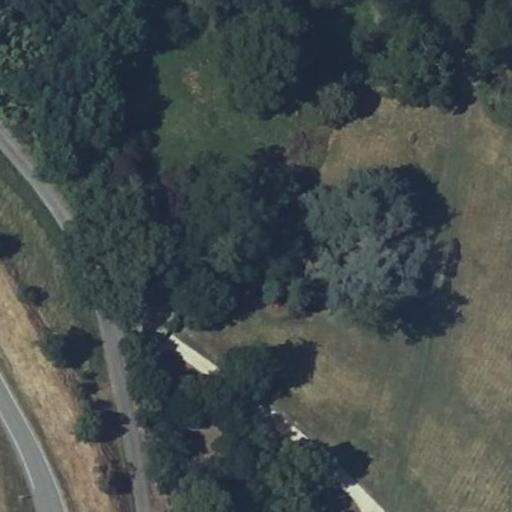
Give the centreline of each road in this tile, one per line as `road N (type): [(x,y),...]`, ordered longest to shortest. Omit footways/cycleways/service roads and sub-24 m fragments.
road 1 (unclassified): [(145,511),(128,407),(84,242),(0,132)]
road 2 (trunk): [(0,394),(33,453),(52,511)]
